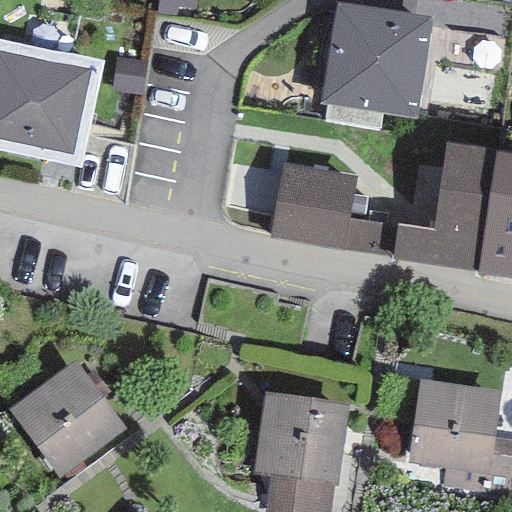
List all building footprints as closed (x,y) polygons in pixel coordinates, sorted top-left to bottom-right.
[(195,0),(158,0),(157,13),(177,16),(178,6),(194,9),(195,0)] [(433,19),(335,2),(318,105),(416,121),(433,19)] [(102,63),(0,42),(0,151),(80,168),(102,63)] [(147,66),(116,60),(111,91),(141,97),(147,66)] [(477,272),(495,151),(446,143),(433,229),(397,224),(392,259),(477,272)] [(511,153),(495,151),(477,272),(476,274),(511,278),(511,153)] [(348,219),(355,177),(281,165),(269,238),(376,255),(381,225),(348,219)] [(125,431),(75,361),(9,409),(59,478),(125,431)] [(511,498),(511,441),(493,439),(499,391),(417,380),(405,462),(444,468),(441,488),(511,498)] [(264,511),(327,511),(331,488),(335,489),(348,405),(264,393),(252,474),(270,477),(264,511)]
